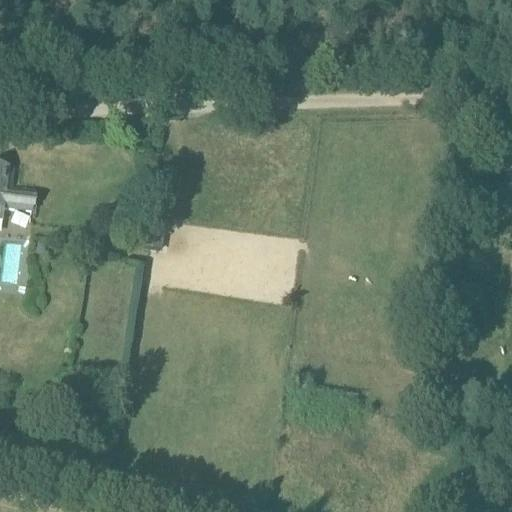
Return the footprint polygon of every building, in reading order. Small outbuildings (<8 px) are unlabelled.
[(0,224),(2,225),(3,214),(4,214),(5,211),(31,214),(31,211),(34,212),(36,197),(33,197),(33,195),(10,192),(12,172),(0,171),(0,224)] [(511,208),(511,176),(510,176),(510,179),(496,179),(497,209),(511,208)] [(485,218),(484,184),(460,185),(462,219),(485,218)] [(511,212),(498,213),(499,223),(511,222),(511,212)] [(146,217),(140,252),(161,254),(167,220),(146,217)] [(43,260),(45,246),(34,244),(32,259),(43,260)] [(0,296),(18,297),(20,259),(0,258),(0,296)] [(497,468),(479,459),(469,479),(489,488),(497,468)]
